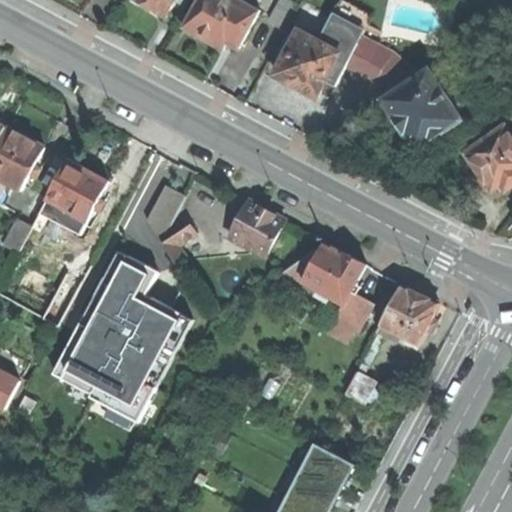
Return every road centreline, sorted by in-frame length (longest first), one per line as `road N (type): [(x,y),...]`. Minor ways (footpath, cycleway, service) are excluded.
road 1 (secondary): [(0,18),(511,286)]
road 2 (tertiary): [(511,326),(415,511)]
